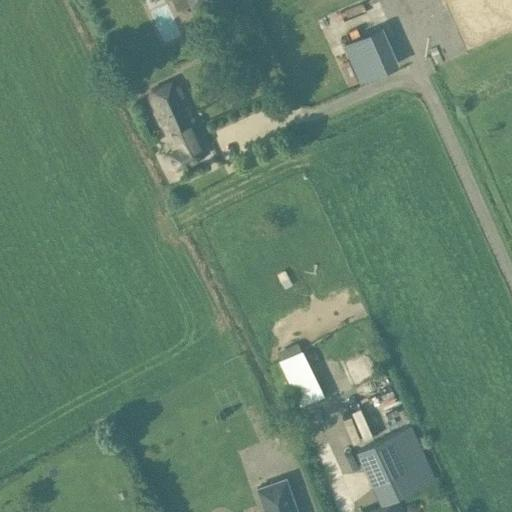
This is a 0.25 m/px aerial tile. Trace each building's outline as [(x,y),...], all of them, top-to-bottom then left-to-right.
[(171,0),(176,11),(190,5),(191,7),(206,0),(171,0)] [(381,26),(344,42),(360,79),(397,63),(381,26)] [(169,169),(207,152),(176,86),(150,99),(174,150),(162,155),(169,169)] [(299,346),(275,355),(295,404),(319,394),(299,346)] [(379,439),(357,449),(382,504),(436,479),(411,424),(379,439)] [(296,511),(285,478),(257,488),(265,511),(296,511)] [(399,511),(396,502),(367,511),(399,511)]
